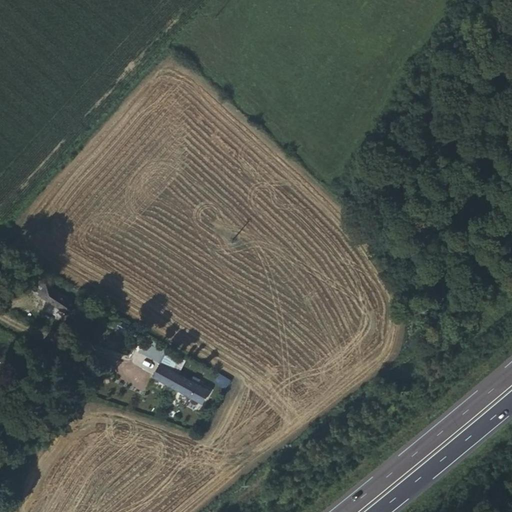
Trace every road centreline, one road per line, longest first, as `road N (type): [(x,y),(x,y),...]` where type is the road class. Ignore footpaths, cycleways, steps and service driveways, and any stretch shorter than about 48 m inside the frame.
road 1 (motorway): [(511,364),(333,511)]
road 2 (motorway): [(375,511),(511,400)]
